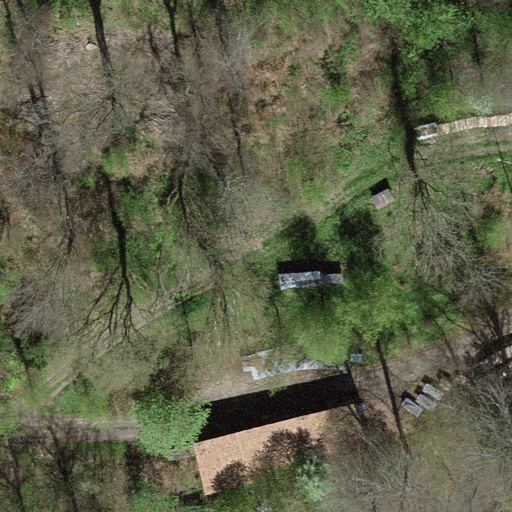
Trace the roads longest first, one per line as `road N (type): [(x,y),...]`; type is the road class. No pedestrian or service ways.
road 1 (track): [(511,140),(402,158),(361,181),(291,235),(128,325),(1,428)]
road 2 (track): [(1,428),(116,428),(356,381),(511,321)]
